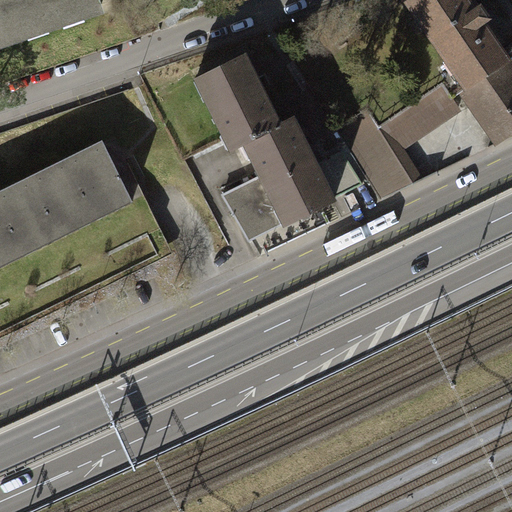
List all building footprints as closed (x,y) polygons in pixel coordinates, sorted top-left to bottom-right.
[(113,0),(25,0),(0,8),(0,62),(77,38),(121,24),(113,0)] [(409,0),(400,6),(491,142),(511,127),(511,43),(482,0),(409,0)] [(310,234),(362,201),(341,167),(302,104),(270,52),(218,84),(310,234)] [(356,124),(382,171),(373,176),(385,197),(427,175),(411,145),(467,115),(451,86),(381,124),(375,114),(356,124)] [(0,201),(0,273),(154,205),(128,146),(61,175),(0,201)] [(268,176),(231,199),(259,244),(296,221),(268,176)]
